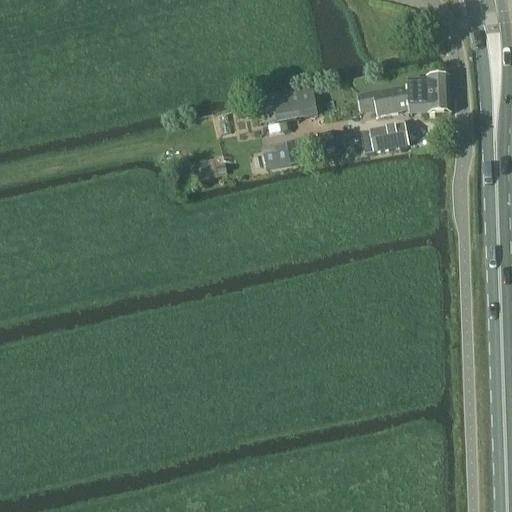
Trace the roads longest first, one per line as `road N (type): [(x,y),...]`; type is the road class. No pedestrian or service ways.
road 1 (unclassified): [(414,0),(437,14),(455,51),(465,151),(472,511)]
road 2 (primary): [(508,511),(493,65)]
